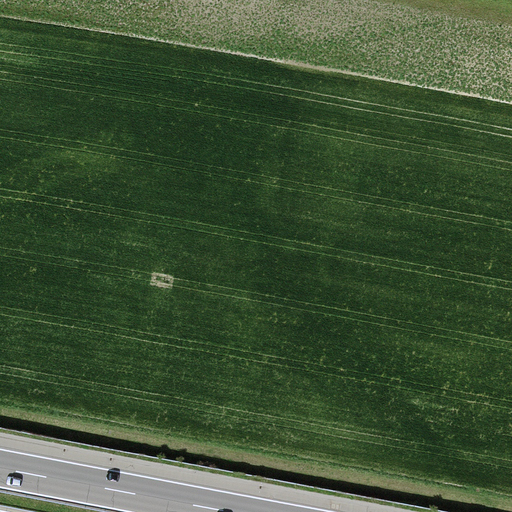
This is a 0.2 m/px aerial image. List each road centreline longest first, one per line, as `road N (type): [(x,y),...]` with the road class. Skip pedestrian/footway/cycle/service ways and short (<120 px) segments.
road 1 (track): [(0,410),(511,507)]
road 2 (motorway): [(226,511),(0,468)]
